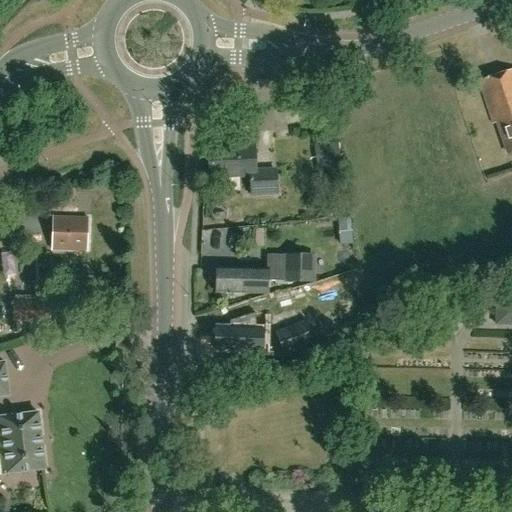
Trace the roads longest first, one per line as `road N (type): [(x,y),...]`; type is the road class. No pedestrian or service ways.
road 1 (secondary): [(159,511),(164,338),(154,92)]
road 2 (unclassified): [(204,41),(366,43),(504,0)]
